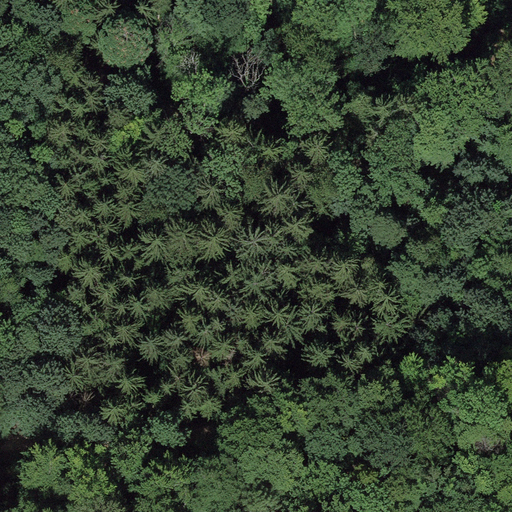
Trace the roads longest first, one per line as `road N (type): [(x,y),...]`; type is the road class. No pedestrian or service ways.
road 1 (track): [(0,43),(247,146),(511,208)]
road 2 (track): [(511,388),(172,432),(0,440)]
road 3 (track): [(511,480),(323,494),(260,511)]
road 4 (track): [(0,467),(121,494),(130,511)]
